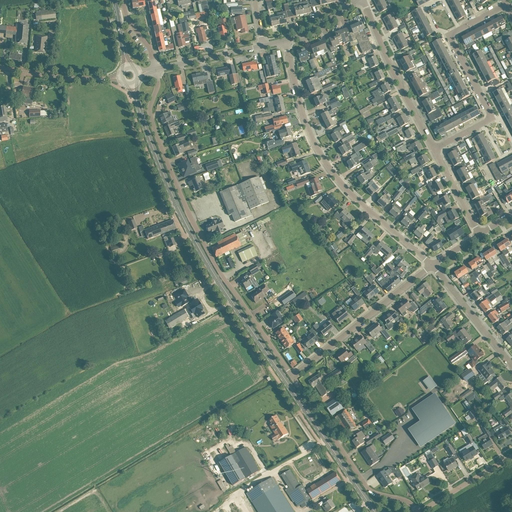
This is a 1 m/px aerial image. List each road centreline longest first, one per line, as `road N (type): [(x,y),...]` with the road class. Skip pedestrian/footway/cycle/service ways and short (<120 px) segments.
road 1 (tertiary): [(374,511),(215,279),(177,207),(131,85)]
road 2 (unclassified): [(154,69),(149,116),(189,215),(292,377)]
road 3 (residential): [(431,264),(346,189),(324,159),(302,112),(285,40)]
road 4 (residential): [(433,148),(491,117),(448,35),(507,4)]
road 5 (unclassified): [(292,377),(369,490),(417,511)]
road 6 (residential): [(431,264),(292,377)]
road 7 (residential): [(433,148),(364,0)]
road 8 (residential): [(511,364),(431,264)]
